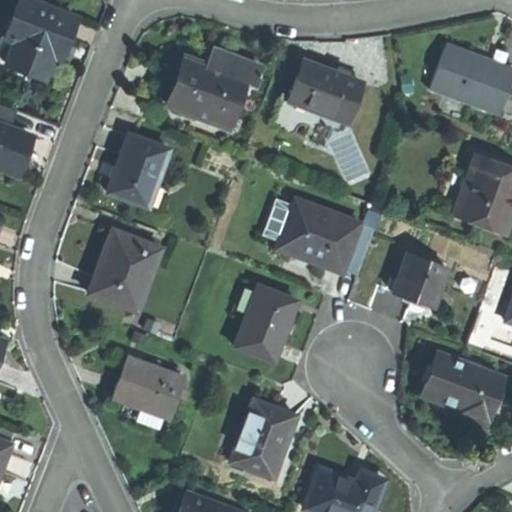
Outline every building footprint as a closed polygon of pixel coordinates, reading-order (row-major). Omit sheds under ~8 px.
[(8,64),(47,80),(55,58),(62,61),(71,39),(78,20),(26,0),(21,0),(6,39),(17,43),(8,64)] [(427,88),(496,113),(511,69),(480,57),(444,44),(427,88)] [(212,51),(205,68),(243,83),(242,85),(253,89),(261,69),(212,51)] [(243,83),(205,68),(182,60),(172,86),(165,106),(225,130),(242,85),(243,83)] [(286,102),(345,124),(360,82),(334,73),(302,61),(286,102)] [(0,124),(11,129),(18,111),(0,104),(0,124)] [(32,137),(11,129),(0,124),(0,169),(17,176),(24,158),(32,137)] [(105,195),(146,210),(168,152),(127,137),(115,169),(105,195)] [(450,216),(502,236),(511,209),(511,208),(511,168),(474,154),(450,216)] [(342,271),(360,224),(296,200),(293,207),(280,242),(277,249),(313,263),(341,273),(342,271)] [(263,236),(280,242),(293,207),(276,201),(263,236)] [(360,224),(342,271),(356,276),(374,229),(360,224)] [(87,296),(128,311),(143,272),(150,274),(156,256),(108,238),(97,270),(87,296)] [(431,306),(445,268),(405,253),(391,291),(411,298),(431,306)] [(234,348),(274,362),(286,328),(296,301),(257,286),(234,348)] [(453,413),(482,424),(500,377),(434,352),(418,395),(439,402),(455,408),(453,413)] [(136,408),(167,420),(182,382),(125,359),(110,398),(136,408)] [(229,461),(271,477),(295,414),(272,406),(252,398),(229,461)] [(0,440),(10,444),(15,431),(0,424),(0,440)] [(0,470),(11,445),(10,444),(0,440),(0,470)] [(302,507),(314,511),(369,511),(383,480),(359,470),(354,483),(339,477),(318,468),(302,507)] [(238,511),(184,492),(176,511),(238,511)]
